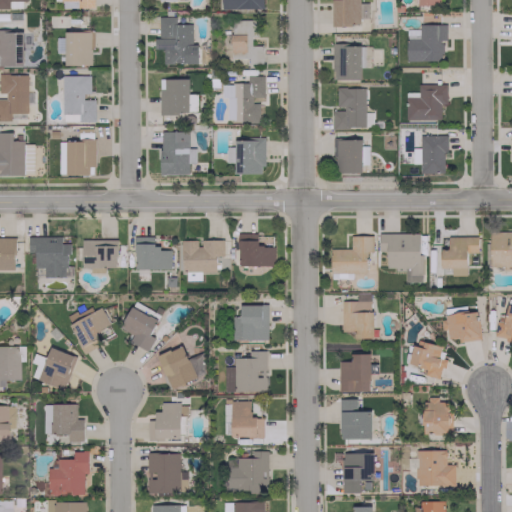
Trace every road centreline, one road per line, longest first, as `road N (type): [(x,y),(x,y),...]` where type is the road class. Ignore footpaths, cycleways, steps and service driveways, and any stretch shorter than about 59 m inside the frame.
road 1 (residential): [(296,0),(304,511)]
road 2 (residential): [(0,200),(511,199)]
road 3 (residential): [(126,0),(126,200)]
road 4 (residential): [(477,0),(479,199)]
road 5 (residential): [(118,511),(120,389)]
